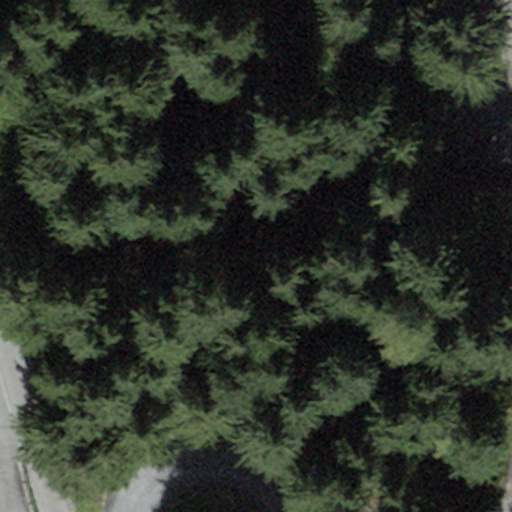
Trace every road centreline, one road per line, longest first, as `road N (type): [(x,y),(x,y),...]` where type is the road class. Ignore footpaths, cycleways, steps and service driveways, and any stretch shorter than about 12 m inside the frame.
road 1 (residential): [(124,511),(135,484),(178,461),(219,465),(256,485),(269,511)]
road 2 (residential): [(49,511),(0,360)]
